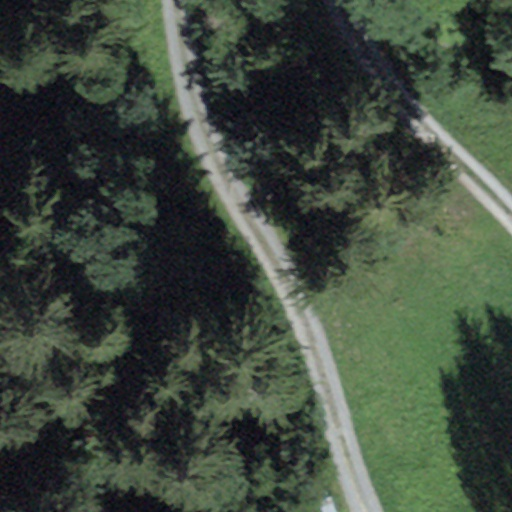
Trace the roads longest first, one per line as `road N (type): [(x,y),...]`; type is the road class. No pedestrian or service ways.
road 1 (track): [(373,511),(294,295),(192,107),(181,0)]
road 2 (track): [(511,208),(372,50),(347,0)]
